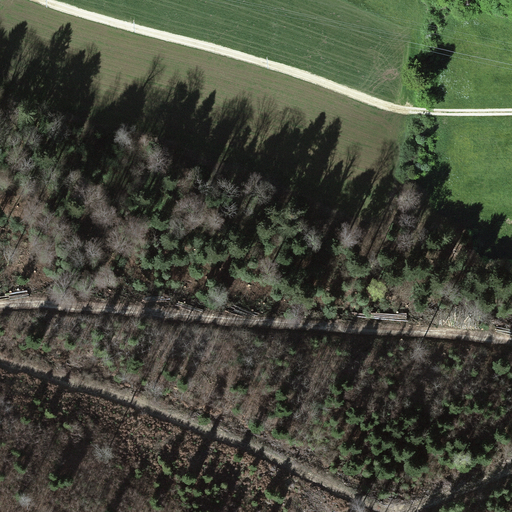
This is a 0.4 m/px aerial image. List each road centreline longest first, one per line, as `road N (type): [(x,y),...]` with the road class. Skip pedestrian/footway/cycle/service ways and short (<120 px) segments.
road 1 (track): [(511,346),(0,304)]
road 2 (track): [(36,0),(186,32),(362,95),(511,121)]
road 3 (track): [(0,358),(133,399),(381,511)]
